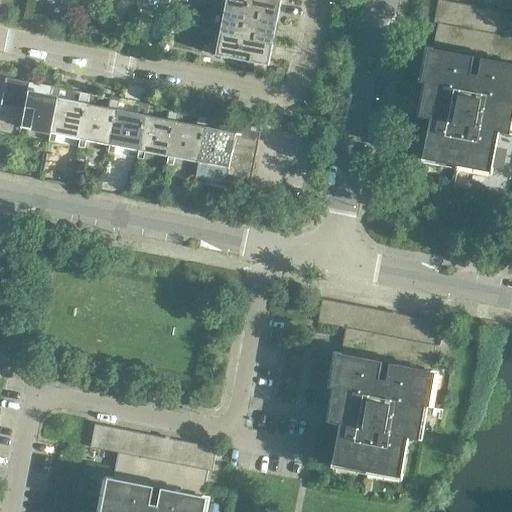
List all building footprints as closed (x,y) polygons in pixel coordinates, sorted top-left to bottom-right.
[(281,3),(265,0),(231,0),(229,15),(277,24),(281,3)] [(438,25),(433,51),(428,50),(425,68),(429,69),(426,85),(423,102),(427,102),(424,118),(424,120),(431,121),(426,147),(424,157),(425,157),(425,161),(441,164),(441,159),(474,165),(473,170),(491,173),(491,169),(493,169),(499,134),(506,135),(509,117),(511,118),(511,13),(490,9),(481,60),(482,60),(477,83),(470,82),(474,59),(475,59),(485,9),(438,0),(437,0),(433,24),(438,25)] [(175,4),(172,16),(182,19),(185,7),(175,4)] [(229,15),(224,36),(273,46),(277,24),(229,15)] [(205,51),(217,52),(219,35),(207,33),(205,51)] [(273,46),(224,36),(220,58),(268,68),(273,46)] [(6,78),(3,92),(27,96),(29,83),(6,78)] [(24,109),(22,123),(19,136),(27,137),(29,130),(51,134),(50,142),(51,142),(59,98),(61,89),(29,83),(27,96),(24,109)] [(27,96),(3,92),(1,105),(24,109),(27,96)] [(80,148),(88,104),(90,95),(80,93),(79,102),(59,98),(51,142),(56,143),(58,136),(80,140),(79,148),(80,148)] [(109,154),(118,110),(120,100),(110,99),(108,108),(88,104),(80,148),(86,150),(87,142),(110,147),(108,154),(109,154)] [(24,109),(1,105),(0,107),(0,118),(22,123),(24,109)] [(138,160),(147,116),(149,107),(139,105),(137,114),(118,110),(109,154),(116,156),(118,148),(138,153),(137,160),(138,160)] [(168,166),(177,122),(179,113),(169,111),(168,121),(147,116),(138,160),(145,161),(146,154),(168,159),(167,165),(168,166)] [(198,172),(207,129),(209,119),(199,117),(197,126),(177,122),(168,166),(174,167),(176,160),(198,165),(197,171),(198,172)] [(22,123),(0,118),(0,131),(19,136),(22,123)] [(236,138),(238,125),(228,123),(226,132),(207,129),(198,172),(204,173),(206,166),(228,171),(227,177),(228,177),(230,164),(233,151),(236,138)] [(261,129),(238,125),(236,138),(259,142),(261,129)] [(259,142),(236,138),(233,151),(256,156),(259,142)] [(256,156),(233,151),(230,164),(253,169),(256,156)] [(251,182),(253,169),(230,164),(228,177),(251,182)] [(321,301),(317,324),(346,330),(341,356),(336,355),(333,372),(337,373),(334,390),(331,407),(336,408),(332,425),(340,427),(333,463),(334,463),(333,466),(350,469),(351,466),(384,472),(383,476),(400,479),(401,476),(402,476),(409,440),(415,441),(418,424),(421,424),(424,408),(427,391),(431,391),(435,375),(431,374),(436,347),(439,348),(444,324),(397,315),(387,366),(389,366),(384,389),(376,387),(381,364),(382,365),(392,314),(321,301)] [(96,425),(91,448),(119,454),(114,480),(110,480),(106,497),(110,498),(107,511),(205,511),(208,499),(204,498),(209,472),(213,472),(217,449),(171,440),(161,490),(163,490),(158,511),(149,511),(154,488),(156,489),(166,439),(96,425)]
